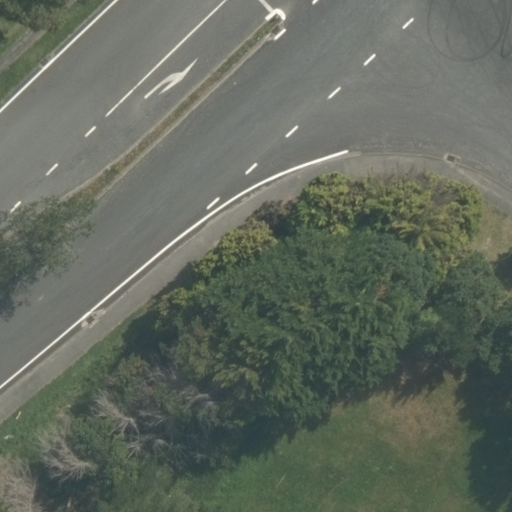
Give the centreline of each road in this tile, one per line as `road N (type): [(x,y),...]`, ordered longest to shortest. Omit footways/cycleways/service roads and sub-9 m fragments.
road 1 (unclassified): [(373,0),(298,90),(0,351)]
road 2 (unclassified): [(0,200),(202,0)]
